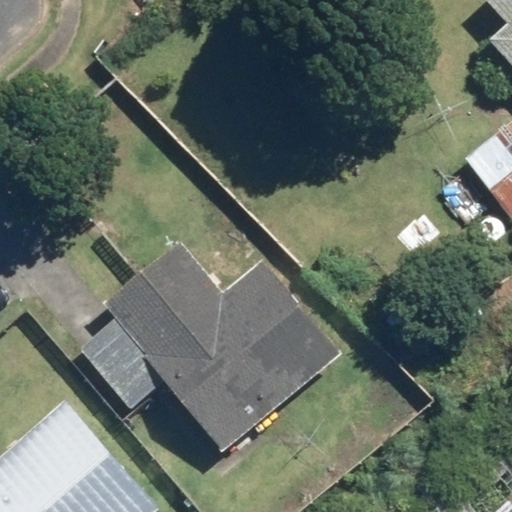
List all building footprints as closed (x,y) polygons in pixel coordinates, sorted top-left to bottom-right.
[(511,0),(505,0),(499,7),(511,18),(511,0)] [(511,134),(471,168),(511,219),(511,134)] [(292,390),(337,356),(269,265),(221,302),(184,256),(116,311),(223,445),(292,390)] [(0,511),(149,511),(151,511),(65,412),(0,467),(0,511)] [(511,511),(511,425),(408,511),(511,511)]
